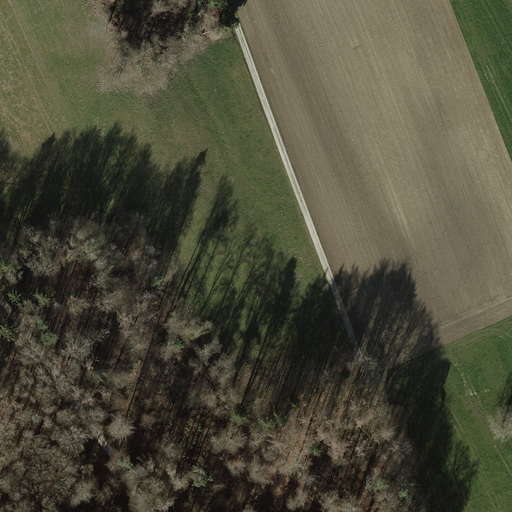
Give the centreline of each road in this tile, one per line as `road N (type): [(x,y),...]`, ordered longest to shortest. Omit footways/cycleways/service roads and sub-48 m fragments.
road 1 (track): [(228,0),(367,377),(404,511)]
road 2 (track): [(0,292),(150,511)]
